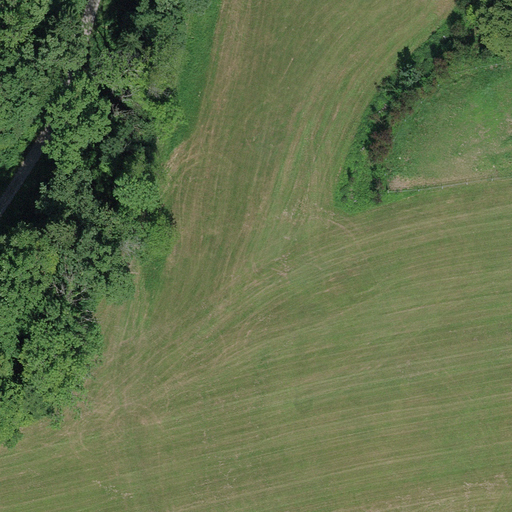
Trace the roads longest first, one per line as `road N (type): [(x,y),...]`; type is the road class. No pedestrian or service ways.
road 1 (track): [(189,0),(111,378),(148,511)]
road 2 (track): [(97,0),(53,122),(0,209)]
